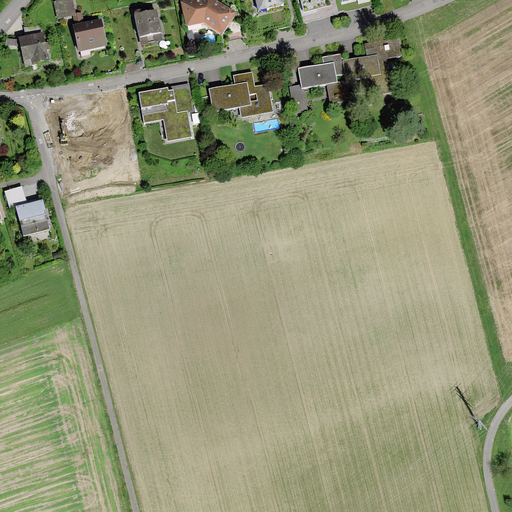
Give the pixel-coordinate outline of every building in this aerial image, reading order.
[(72,0),(60,0),(54,1),(57,18),(73,15),(76,14),(76,13),(72,0)] [(216,0),(185,0),(181,1),(186,26),(204,22),(221,34),(237,13),(216,0)] [(282,0),(255,0),(258,11),(284,4),(282,0)] [(301,0),(304,13),(332,6),(330,0),(341,0),(342,3),(354,0),(301,0)] [(157,11),(132,17),(139,48),(164,42),(157,11)] [(76,14),(73,15),(75,24),(85,22),(82,12),(76,13),(76,14)] [(75,24),(73,25),(79,52),(108,45),(102,18),(85,22),(75,24)] [(43,32),(19,38),(25,66),(50,60),(43,32)] [(366,59),(343,63),(350,101),(391,94),(386,63),(402,60),(398,37),(363,43),(366,59)] [(322,67),(297,71),(300,86),(288,88),(293,116),(307,114),(303,91),(327,87),(330,105),(350,101),(342,55),(321,59),(322,67)] [(235,84),(210,89),(214,111),(239,106),(241,117),(273,111),(268,84),(256,86),(253,71),(234,75),(235,84)] [(190,84),(168,87),(168,91),(173,90),(177,113),(189,111),(190,112),(194,111),(190,84)] [(168,87),(139,91),(145,123),(164,120),(167,141),(194,136),(190,112),(189,111),(177,113),(173,90),(168,91),(168,87)] [(67,106),(70,135),(111,130),(112,136),(126,135),(121,95),(94,98),(96,111),(85,112),(84,104),(67,106)] [(102,139),(111,137),(110,130),(101,131),(102,139)] [(22,188),(2,193),(7,214),(15,212),(23,240),(50,233),(42,201),(26,205),(22,188)]
